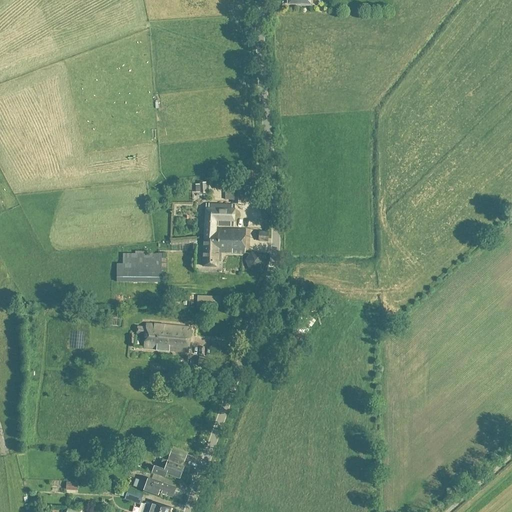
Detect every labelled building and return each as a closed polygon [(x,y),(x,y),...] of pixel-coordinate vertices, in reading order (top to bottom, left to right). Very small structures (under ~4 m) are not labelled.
[(243,203),(243,188),(242,188),(242,181),(227,181),(226,200),(232,200),(232,202),(243,203)] [(207,193),(206,184),(206,182),(199,183),(199,184),(195,184),(196,192),(200,192),(200,193),(207,193)] [(219,238),(220,229),(215,229),(216,226),(234,226),(234,205),(206,204),(205,237),(219,238)] [(245,253),(245,230),(220,229),(219,238),(205,237),(204,267),(218,267),(219,253),(245,253)] [(268,242),(268,233),(260,233),(260,241),(268,242)] [(258,270),(264,263),(261,254),(251,252),(245,260),(249,269),(258,270)] [(160,254),(121,255),(122,282),(146,282),(146,277),(160,277),(160,254)] [(220,296),(210,296),(197,295),(197,303),(210,304),(220,304),(220,296)] [(188,353),(190,328),(146,323),(145,329),(137,328),(136,335),(144,336),(143,347),(188,353)] [(207,369),(210,358),(199,356),(197,367),(207,369)] [(181,466),(183,461),(186,454),(172,448),(167,460),(163,459),(159,468),(154,466),(152,472),(164,477),(166,473),(179,478),(183,466),(181,466)] [(119,465),(120,455),(104,453),(102,462),(119,465)] [(145,463),(143,469),(149,471),(151,465),(145,463)] [(175,487),(154,480),(148,478),(144,491),(157,496),(158,492),(172,497),(175,487)] [(125,496),(141,501),(143,494),(128,489),(125,496)] [(123,499),(125,492),(115,490),(114,496),(123,499)] [(155,511),(169,511),(171,507),(152,500),(151,505),(144,502),(143,508),(155,511)]
